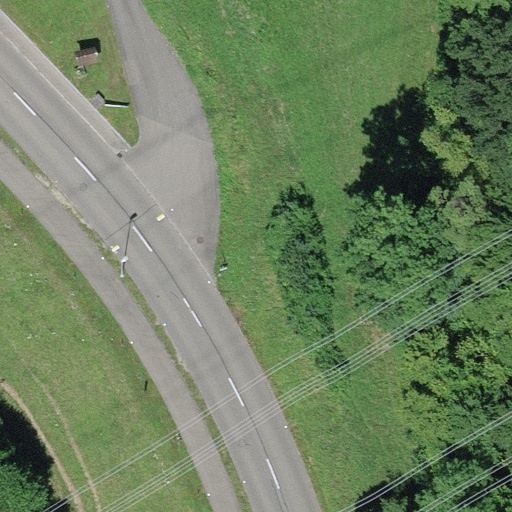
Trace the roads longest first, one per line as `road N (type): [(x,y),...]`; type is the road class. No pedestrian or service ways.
road 1 (tertiary): [(145,238),(238,388),(289,511)]
road 2 (residential): [(126,0),(171,131),(167,203),(145,238)]
road 3 (tertiary): [(0,75),(145,238)]
